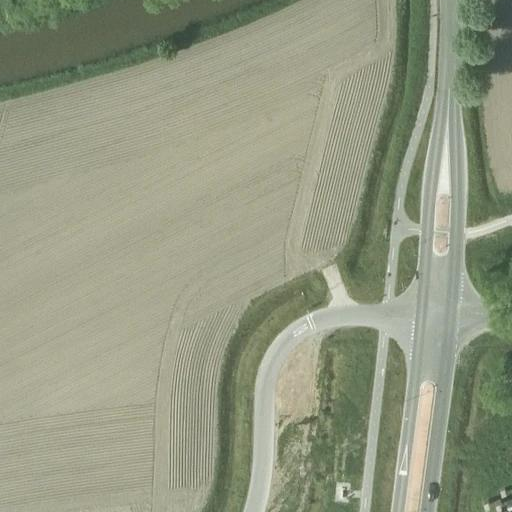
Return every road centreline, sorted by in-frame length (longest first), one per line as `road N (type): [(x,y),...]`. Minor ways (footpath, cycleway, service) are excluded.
road 1 (unclassified): [(420,320),(326,318),(280,345),(265,373),(253,511)]
road 2 (tertiary): [(427,511),(449,312)]
road 3 (tertiary): [(446,128),(428,198),(420,320)]
road 4 (tertiary): [(420,320),(397,511)]
road 5 (tertiary): [(449,312),(458,197),(446,128)]
road 6 (tertiary): [(446,128),(448,0)]
